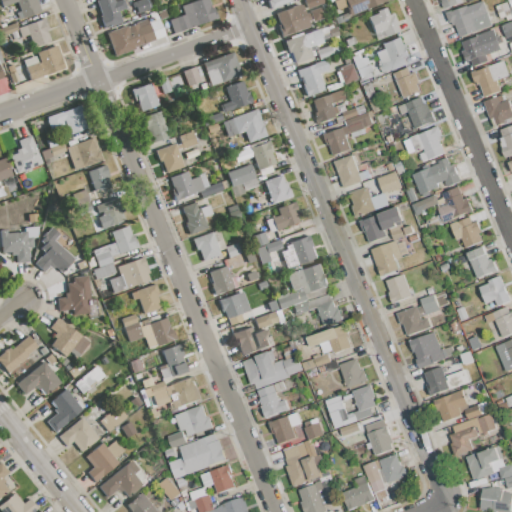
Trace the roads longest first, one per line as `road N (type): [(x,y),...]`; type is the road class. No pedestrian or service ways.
road 1 (residential): [(63,0),(192,289),(278,511)]
road 2 (residential): [(237,0),(446,502)]
road 3 (residential): [(249,27),(0,114)]
road 4 (residential): [(409,0),(511,241)]
road 5 (residential): [(0,410),(81,511)]
